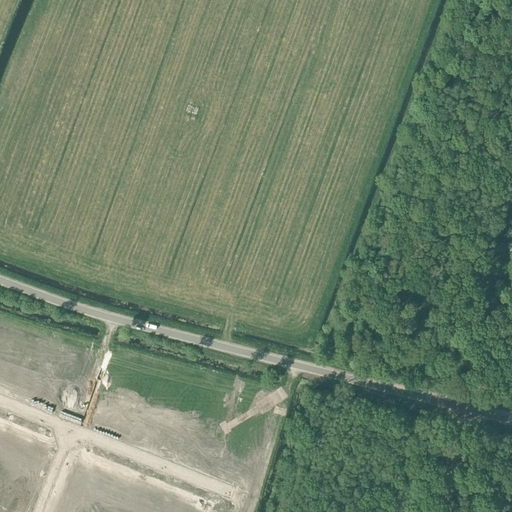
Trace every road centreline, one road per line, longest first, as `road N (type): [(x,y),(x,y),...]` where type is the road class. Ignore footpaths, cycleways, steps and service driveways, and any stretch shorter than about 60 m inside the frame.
road 1 (unclassified): [(470,408),(113,318),(0,280)]
road 2 (residential): [(71,429),(232,493)]
road 3 (unclassified): [(470,408),(511,289)]
